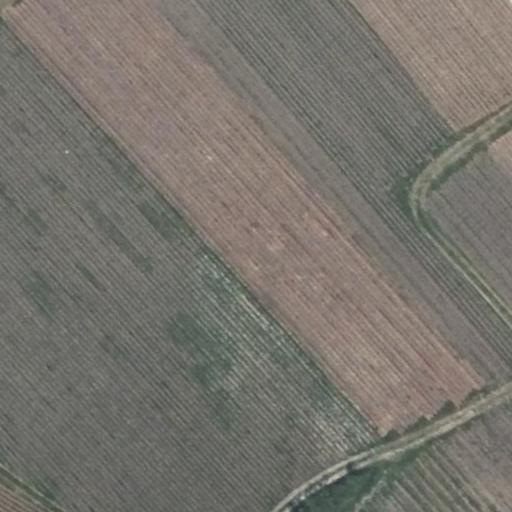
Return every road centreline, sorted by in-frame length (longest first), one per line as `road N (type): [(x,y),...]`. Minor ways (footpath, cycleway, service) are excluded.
road 1 (track): [(511,317),(404,183),(511,116)]
road 2 (track): [(282,511),(296,496),(511,379)]
